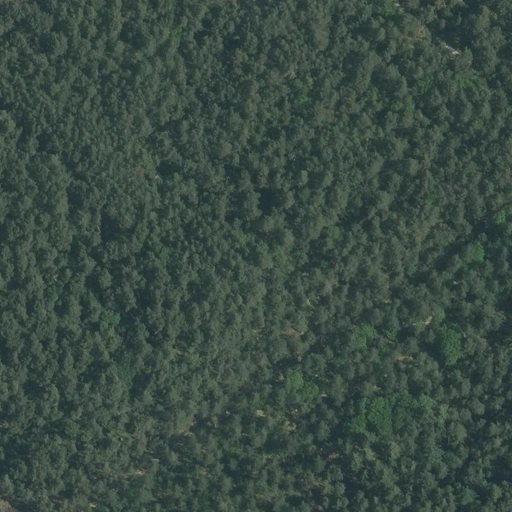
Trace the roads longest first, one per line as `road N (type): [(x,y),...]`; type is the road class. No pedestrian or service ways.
road 1 (track): [(327,350),(82,511)]
road 2 (track): [(501,223),(327,350)]
